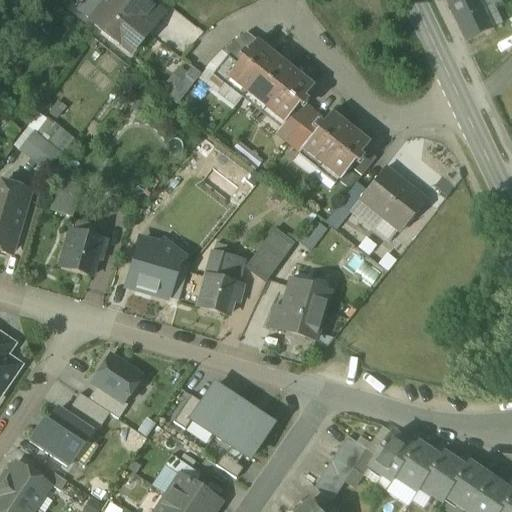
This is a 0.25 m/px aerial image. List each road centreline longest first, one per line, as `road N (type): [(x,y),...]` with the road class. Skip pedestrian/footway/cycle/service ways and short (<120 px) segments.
road 1 (residential): [(466,103),(403,118),(375,111),(356,99),(282,4),(246,18),(197,66)]
road 2 (residential): [(333,390),(82,317)]
road 3 (residential): [(511,443),(333,390)]
road 4 (residential): [(0,442),(82,317)]
road 5 (residential): [(250,511),(333,390)]
